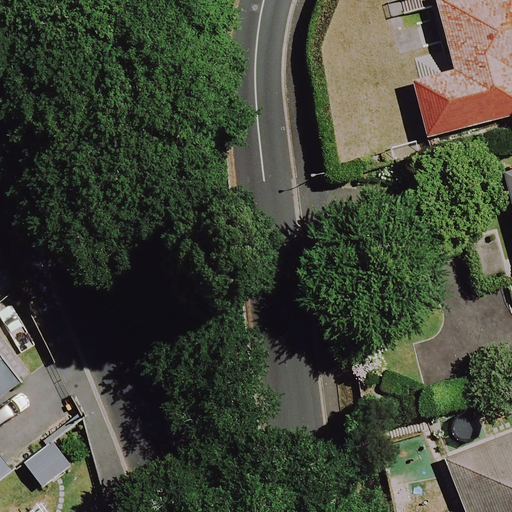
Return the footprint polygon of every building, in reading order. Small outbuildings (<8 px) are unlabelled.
[(511,0),(425,0),(444,75),(406,84),(420,140),(511,117),(511,0)] [(511,180),(493,185),(511,259),(511,180)] [(0,485),(14,475),(0,457),(0,397),(16,386),(0,365),(0,485)] [(511,511),(511,434),(437,463),(455,511),(511,511)] [(39,511),(31,503),(20,511),(39,511)]
